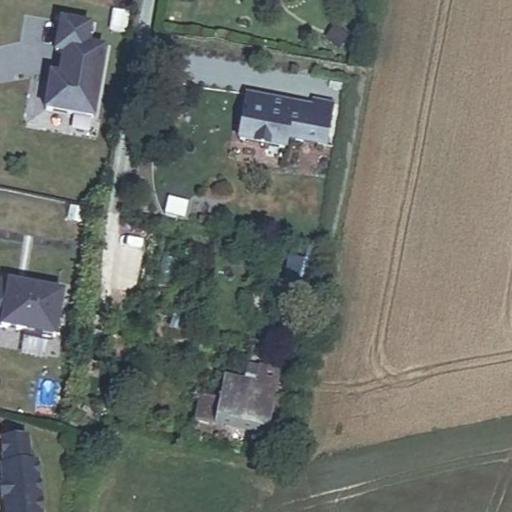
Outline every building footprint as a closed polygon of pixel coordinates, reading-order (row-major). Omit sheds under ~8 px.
[(123,31),(127,12),(112,9),(108,29),(123,31)] [(91,115),(103,49),(85,45),(89,27),(58,21),(52,51),(61,52),(56,74),(48,72),(42,105),(91,115)] [(323,143),(327,108),(308,106),(298,104),(297,110),(288,109),(289,101),(244,95),(238,140),(283,146),(284,137),(323,143)] [(327,108),(328,103),(309,100),(308,106),(327,108)] [(315,264),(320,235),(306,232),(301,261),(315,264)] [(310,295),(315,264),(301,261),(296,261),(291,292),(310,295)] [(0,324),(59,337),(68,293),(0,278),(0,324)] [(170,318),(168,326),(185,329),(186,321),(170,318)] [(217,397),(196,393),(191,418),(207,422),(213,418),(270,429),(279,387),(272,386),(275,368),(254,364),(251,381),(221,376),(217,397)] [(41,511),(41,497),(43,497),(40,462),(32,463),(30,438),(2,441),(3,466),(0,466),(0,474),(1,487),(0,486),(0,487),(1,500),(3,500),(4,511),(41,511)]
